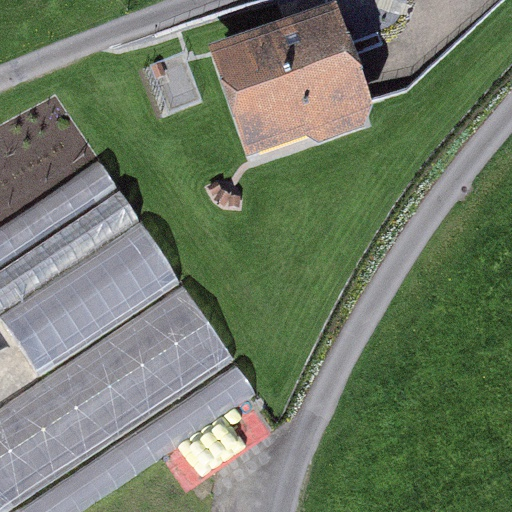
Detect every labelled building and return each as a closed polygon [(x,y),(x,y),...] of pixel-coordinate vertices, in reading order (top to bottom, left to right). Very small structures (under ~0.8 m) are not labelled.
[(334,22),(225,59),(254,148),(364,111),(334,22)] [(110,157),(0,224),(0,267),(129,188),(110,157)] [(129,188),(0,267),(0,306),(4,312),(150,222),(129,188)] [(150,222),(4,312),(33,360),(180,269),(150,222)] [(204,288),(0,417),(0,495),(10,511),(58,511),(264,381),(204,288)] [(0,391),(18,380),(0,353),(0,391)]
